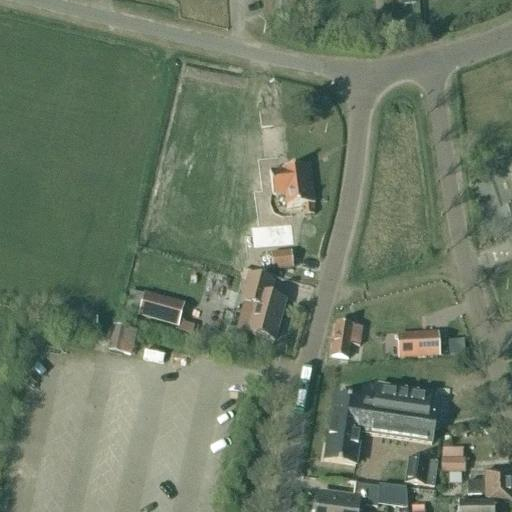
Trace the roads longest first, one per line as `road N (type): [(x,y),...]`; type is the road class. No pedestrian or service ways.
road 1 (tertiary): [(278,511),(299,385),(349,189),(360,71)]
road 2 (unclassified): [(360,71),(29,0)]
road 3 (residential): [(488,334),(448,186),(426,62)]
